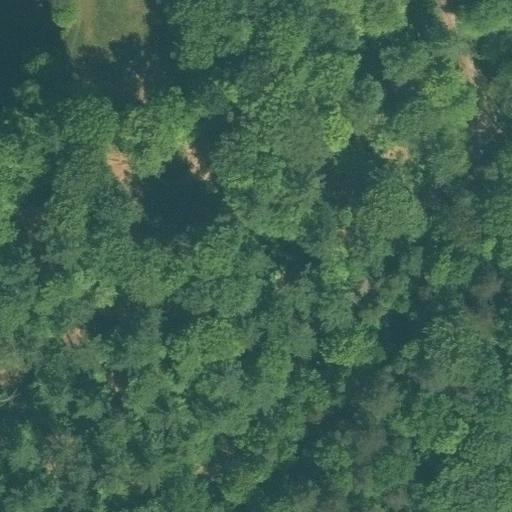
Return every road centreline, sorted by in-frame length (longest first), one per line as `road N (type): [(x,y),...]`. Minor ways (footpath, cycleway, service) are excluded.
road 1 (unclassified): [(187,511),(511,101)]
road 2 (track): [(511,195),(466,62)]
